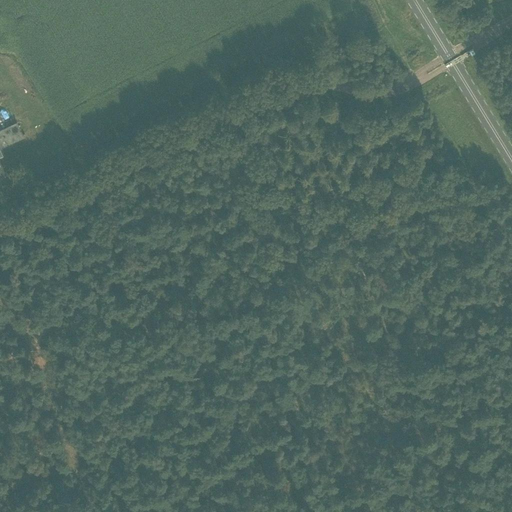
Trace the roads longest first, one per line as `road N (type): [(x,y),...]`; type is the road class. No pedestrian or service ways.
road 1 (unclassified): [(0,227),(262,97),(384,93),(449,58)]
road 2 (track): [(95,511),(52,383),(0,275)]
